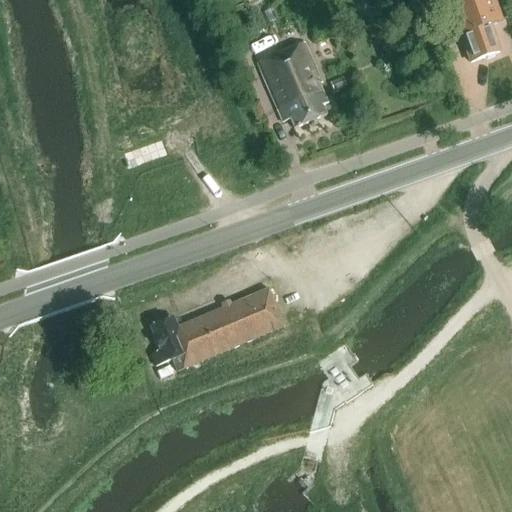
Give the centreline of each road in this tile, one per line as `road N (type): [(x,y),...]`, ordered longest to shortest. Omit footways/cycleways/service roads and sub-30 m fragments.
road 1 (secondary): [(0,322),(511,137)]
road 2 (track): [(335,427),(419,364),(495,278)]
